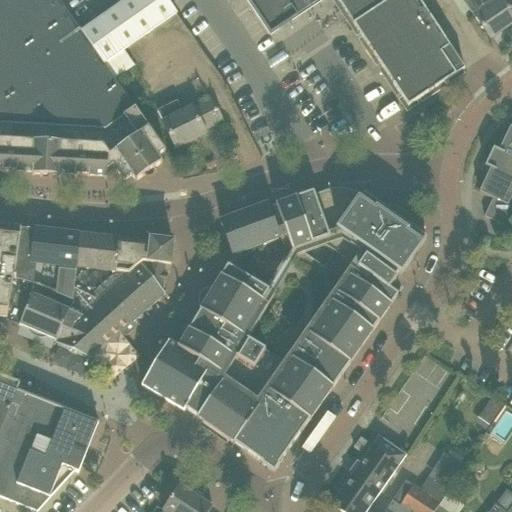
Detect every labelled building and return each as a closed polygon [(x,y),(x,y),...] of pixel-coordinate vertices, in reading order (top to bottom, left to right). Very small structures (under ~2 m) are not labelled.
[(81,32),(59,0),(0,0),(0,37),(60,119),(115,82),(116,81),(115,80),(81,32)] [(248,0),(271,33),(321,0),(418,0),(421,3),(425,0),(248,0)] [(457,58),(421,3),(418,0),(336,0),(407,107),(464,70),(457,58)] [(511,14),(502,0),(464,0),(490,40),(511,24),(511,14)] [(163,151),(115,82),(60,119),(0,37),(0,172),(32,175),(32,176),(59,178),(59,176),(107,179),(107,171),(114,166),(124,181),(131,176),(136,182),(160,163),(156,157),(163,151)] [(179,104),(182,112),(158,119),(167,147),(224,130),(212,94),(179,104)] [(157,119),(180,110),(176,101),(154,110),(157,119)] [(502,136),(496,150),(495,151),(511,158),(511,128),(510,128),(506,138),(502,136)] [(511,158),(495,151),(496,150),(493,149),(485,168),(490,170),(479,194),(493,200),(484,218),(506,228),(511,216),(511,215),(511,158)] [(310,422),(391,306),(384,301),(390,294),(391,291),(389,290),(396,280),(394,278),(398,273),(401,275),(426,239),(408,226),(405,231),(378,212),(381,207),(363,195),(362,197),(359,195),(356,193),(352,191),(349,190),(345,189),(342,189),(340,189),(337,189),(334,189),(332,189),(314,196),(313,193),(296,199),(295,199),(295,200),(294,200),(279,206),(278,207),(288,235),(286,236),(292,252),(269,292),(267,290),(250,280),(247,279),(235,271),(229,281),(223,278),(221,277),(221,278),(215,288),(212,288),(208,288),(205,289),(202,291),(200,293),(199,297),(198,300),(199,303),(200,307),(202,309),(194,323),(201,327),(196,335),(189,331),(188,332),(189,332),(179,349),(179,348),(178,349),(211,368),(185,410),(274,473),(283,460),(310,422)] [(288,235),(278,207),(279,206),(277,206),(276,206),(276,208),(269,211),(266,205),(221,222),(234,256),(279,240),(279,239),(286,236),(288,235)] [(0,322),(6,324),(6,323),(7,323),(14,280),(22,229),(0,226),(0,322)] [(14,280),(50,290),(75,297),(80,237),(80,236),(79,236),(35,232),(36,231),(22,229),(14,280)] [(108,292),(117,284),(119,241),(80,237),(75,297),(73,311),(79,314),(85,316),(108,292)] [(141,263),(166,265),(170,266),(173,243),(151,241),(150,245),(121,241),(119,241),(117,284),(141,263)] [(133,323),(137,320),(141,320),(144,317),(144,313),(145,313),(149,313),(152,310),(153,306),(156,303),(161,303),(164,300),(165,295),(163,292),(166,265),(141,263),(117,284),(108,292),(133,323)] [(45,301),(50,290),(14,280),(7,323),(20,328),(20,327),(33,297),(45,301)] [(79,314),(73,311),(75,297),(50,290),(45,301),(33,297),(20,327),(55,342),(55,343),(66,348),(79,314)] [(85,316),(79,314),(66,348),(91,359),(91,358),(120,334),(123,337),(127,337),(134,331),(135,326),(132,324),(133,323),(108,292),(85,316)] [(211,368),(178,349),(168,343),(142,386),(184,412),(185,410),(211,368)] [(0,434),(17,391),(19,387),(0,379),(0,434)] [(98,424),(17,391),(0,434),(0,497),(37,511),(74,471),(80,473),(98,424)] [(503,406),(492,398),(475,423),(486,431),(503,406)] [(338,511),(367,511),(406,456),(379,437),(330,506),(338,511)] [(367,443),(361,438),(354,448),(360,453),(367,443)] [(428,478),(422,488),(442,502),(449,491),(428,478)] [(179,486),(177,490),(162,511),(163,511),(209,511),(212,508),(210,507),(212,505),(182,486),(181,487),(179,486)] [(435,511),(437,511),(441,505),(413,487),(400,506),(392,501),(384,511),(435,511)] [(504,511),(506,511),(511,505),(511,494),(506,490),(495,504),(504,511)]
